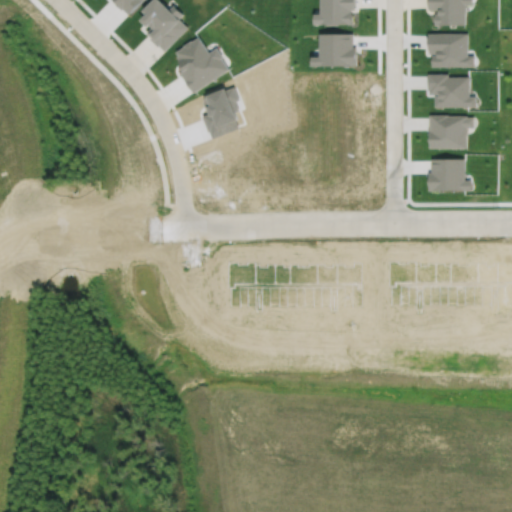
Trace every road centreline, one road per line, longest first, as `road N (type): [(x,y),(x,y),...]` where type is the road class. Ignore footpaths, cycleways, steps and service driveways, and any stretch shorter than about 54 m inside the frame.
road 1 (residential): [(187,221),(511,222)]
road 2 (residential): [(58,0),(156,107),(187,221)]
road 3 (residential): [(393,221),(392,0)]
